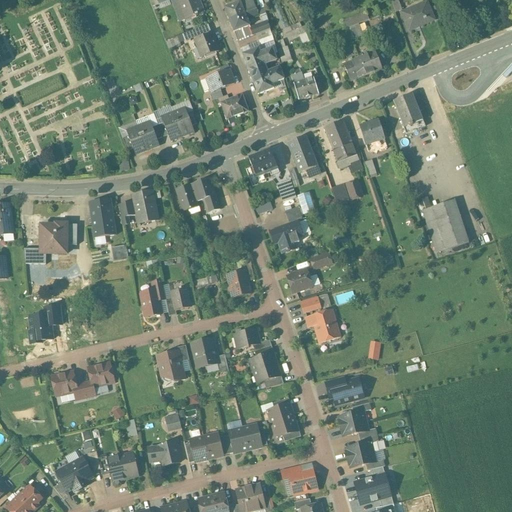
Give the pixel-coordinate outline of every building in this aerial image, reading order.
[(198,0),(176,0),(184,21),(196,16),(196,17),(198,16),(203,13),(198,0)] [(398,0),(396,0),(391,2),(395,13),(402,11),(398,0)] [(278,1),(273,3),(285,30),(289,28),(278,1)] [(428,2),(401,13),(409,32),(436,21),(428,2)] [(240,3),(225,9),(230,21),(245,15),(243,9),(240,3)] [(254,5),(243,9),(245,15),(256,11),(254,5)] [(361,14),(345,21),(348,29),(369,20),(365,9),(360,11),(361,14)] [(245,15),(230,21),(234,33),(250,27),(248,21),(259,17),(257,11),(256,11),(245,15)] [(289,28),(285,30),(290,42),(307,35),(302,22),(289,28)] [(268,23),(251,29),(254,36),(256,35),(270,30),(268,23)] [(359,25),(348,29),(352,41),(363,37),(359,25)] [(270,30),(256,35),(259,42),(273,36),(270,30)] [(212,35),(195,41),(198,50),(200,50),(203,58),(201,58),(202,59),(219,53),(212,35)] [(273,36),(259,42),(261,48),(274,43),(273,36)] [(286,48),(283,40),(279,42),(280,45),(276,47),(282,64),(292,61),(288,47),(286,48)] [(258,50),(243,56),(247,66),(262,60),(260,54),(258,50)] [(272,50),(260,54),(262,60),(274,55),(272,50)] [(376,53),(360,59),(366,76),(382,70),(376,53)] [(274,55),(262,60),(265,66),(276,61),(274,55)] [(360,59),(344,65),(351,82),(366,76),(360,59)] [(262,60),(247,66),(251,76),(266,70),(265,66),(262,60)] [(279,69),(268,73),(270,79),(281,75),(279,69)] [(266,70),(251,76),(255,85),(270,79),(268,73),(266,70)] [(229,72),(207,80),(212,93),(234,85),(229,72)] [(314,78),(304,81),(302,73),(291,77),(299,101),(319,95),(314,78)] [(281,75),(270,79),(272,85),(277,83),(284,80),(281,75)] [(270,79),(255,85),(259,95),(274,89),(272,85),(270,79)] [(287,90),(284,80),(277,83),(280,92),(287,90)] [(221,92),(210,96),(212,102),(218,100),(223,98),(221,92)] [(412,95),(393,102),(404,129),(406,135),(425,127),(423,121),(412,95)] [(223,98),(218,100),(220,105),(221,104),(230,101),(228,96),(223,98)] [(230,101),(221,104),(227,120),(248,112),(242,96),(230,101)] [(268,117),(277,115),(275,104),(266,106),(268,117)] [(187,115),(185,110),(173,114),(182,137),(194,132),(192,127),(187,115)] [(193,112),(187,115),(192,127),(197,124),(193,113),(193,112)] [(182,137),(173,114),(162,119),(164,124),(168,136),(170,141),(182,137)] [(154,115),(148,117),(152,128),(158,126),(156,121),(154,115)] [(152,128),(148,117),(136,122),(138,128),(139,128),(147,150),(159,146),(157,140),(152,128)] [(138,128),(136,122),(119,129),(123,140),(129,137),(133,150),(136,155),(147,150),(139,128),(138,128)] [(343,122),(324,129),(338,163),(348,160),(357,156),(343,122)] [(379,122),(360,128),(365,145),(384,139),(379,122)] [(168,136),(164,124),(158,126),(163,138),(168,136)] [(163,138),(158,126),(152,128),(157,140),(163,138)] [(306,136),(287,144),(299,174),(318,166),(306,136)] [(129,137),(123,140),(128,152),(133,150),(129,137)] [(363,146),(365,154),(386,148),(384,140),(363,146)] [(270,151),(249,159),(253,171),(257,179),(270,173),(271,176),(279,173),(270,151)] [(348,160),(338,163),(341,170),(350,166),(348,160)] [(129,170),(128,161),(119,162),(121,172),(129,170)] [(372,161),(364,163),(369,176),(376,174),(372,161)] [(294,169),(288,171),(292,183),(298,181),(294,169)] [(253,171),(247,173),(253,187),(259,185),(257,179),(253,171)] [(211,179),(191,185),(197,202),(204,200),(208,214),(220,210),(211,179)] [(291,181),(277,186),(283,203),(296,198),(291,181)] [(357,182),(347,185),(352,201),(362,198),(357,182)] [(191,185),(175,191),(183,213),(199,208),(197,202),(191,185)] [(345,186),(332,190),(337,206),(350,202),(345,186)] [(153,192),(132,197),(138,225),(159,221),(153,192)] [(310,193),(298,195),(300,210),(312,209),(310,193)] [(428,198),(417,202),(420,212),(422,212),(431,209),(428,198)] [(111,200),(89,203),(94,239),(116,236),(111,200)] [(270,201),(255,207),(258,215),(273,210),(270,201)] [(431,209),(422,212),(436,254),(469,243),(455,201),(431,209)] [(10,205),(0,205),(0,236),(14,234),(10,205)] [(298,208),(285,213),(289,224),(303,220),(298,208)] [(220,210),(208,214),(210,219),(222,215),(220,210)] [(198,216),(187,220),(189,227),(200,224),(198,216)] [(206,217),(201,218),(206,235),(211,234),(206,217)] [(183,219),(177,221),(179,230),(185,229),(183,219)] [(298,223),(271,232),(276,245),(279,244),(282,254),(295,250),(294,245),(299,243),(297,237),(303,235),(298,223)] [(56,226),(57,227),(42,227),(41,254),(66,255),(66,246),(67,226),(56,226)] [(77,226),(67,226),(66,246),(77,246),(77,226)] [(189,228),(182,230),(185,243),(192,241),(189,228)] [(126,246),(111,249),(114,262),(129,260),(126,246)] [(328,255),(311,261),(314,270),(331,264),(328,255)] [(250,262),(242,264),(244,273),(245,273),(248,282),(255,280),(250,262)] [(306,271),(287,277),(293,294),(312,288),(306,271)] [(244,273),(231,276),(233,285),(230,286),(228,289),(229,291),(232,293),(233,298),(250,294),(248,282),(245,273),(244,273)] [(162,282),(152,284),(154,292),(157,291),(159,301),(166,300),(162,282)] [(181,290),(180,290),(180,291),(170,293),(172,298),(175,312),(176,312),(188,309),(188,308),(189,306),(191,306),(189,297),(189,296),(188,296),(187,289),(181,290)] [(154,292),(148,293),(149,296),(142,297),(146,318),(168,314),(166,300),(159,301),(157,291),(154,292)] [(326,296),(318,298),(321,309),(329,307),(326,296)] [(172,298),(166,300),(168,314),(169,317),(177,316),(176,312),(175,312),(172,298)] [(318,298),(301,303),(300,303),(304,315),(310,313),(321,309),(318,298)] [(46,317),(30,318),(32,341),(54,339),(52,326),(62,325),(60,307),(45,309),(46,317)] [(333,310),(305,319),(308,329),(313,327),(319,345),(341,338),(333,310)] [(256,330),(234,335),(238,351),(249,348),(249,347),(253,346),(259,345),(259,344),(256,330)] [(213,340),(191,345),(197,370),(218,365),(219,364),(217,358),(213,340)] [(259,345),(253,346),(255,353),(272,347),(270,341),(259,344),(259,345)] [(378,361),(381,343),(370,341),(367,359),(378,361)] [(186,347),(175,349),(176,353),(178,352),(180,363),(189,361),(186,347)] [(272,347),(255,353),(256,358),(273,353),(273,354),(274,353),(272,347)] [(176,353),(157,357),(162,378),(166,377),(173,380),(174,382),(184,380),(180,363),(178,352),(176,353)] [(256,358),(250,360),(254,373),(277,365),(273,354),(273,353),(256,358)] [(225,356),(217,358),(219,364),(218,365),(221,374),(229,372),(225,356)] [(110,365),(88,370),(91,383),(93,388),(114,383),(110,365)] [(277,365),(254,373),(258,385),(264,383),(281,378),(280,377),(277,365)] [(73,373),(51,378),(56,397),(74,393),(77,392),(76,386),(73,373)] [(281,378),(264,383),(266,389),(284,385),(281,377),(280,377),(281,378)] [(343,378),(326,383),(329,394),(333,393),(346,390),(345,384),(343,378)] [(358,380),(345,384),(346,390),(333,393),(336,406),(363,399),(358,380)] [(91,383),(84,384),(87,398),(95,396),(93,388),(91,383)] [(84,384),(76,386),(77,392),(74,393),(76,401),(87,398),(84,384)] [(289,399),(273,404),(274,410),(290,405),(290,406),(291,405),(289,399)] [(369,404),(352,409),(353,415),(363,412),(364,413),(371,411),(369,404)] [(274,410),(268,412),(272,425),(294,418),(290,406),(290,405),(274,410)] [(92,410),(88,411),(87,415),(90,418),(92,424),(95,424),(94,418),(95,413),(92,410)] [(120,410),(113,414),(117,420),(124,416),(120,410)] [(353,415),(339,418),(339,421),(339,422),(340,428),(366,422),(364,413),(363,412),(353,415)] [(178,416),(166,419),(169,431),(181,429),(178,416)] [(294,418),(272,425),(276,439),(283,437),(298,432),(298,431),(294,418)] [(134,421),(126,422),(130,438),(138,436),(134,421)] [(366,422),(340,428),(342,435),(343,435),(343,438),(358,434),(368,432),(368,431),(366,422)] [(256,426),(243,429),(248,451),(262,448),(262,447),(257,430),(256,426)] [(263,428),(257,430),(262,447),(267,446),(263,428)] [(243,429),(229,432),(230,436),(234,454),(234,455),(248,451),(243,429)] [(375,430),(368,431),(368,432),(358,434),(359,440),(377,436),(375,430)] [(298,432),(283,437),(285,442),(301,437),(299,431),(298,431),(298,432)] [(92,451),(90,432),(82,433),(85,452),(92,451)] [(218,435),(204,438),(209,460),(223,457),(223,456),(219,439),(218,435)] [(230,436),(224,437),(229,455),(234,454),(230,436)] [(377,436),(359,440),(361,446),(371,444),(377,443),(378,442),(377,436)] [(229,455),(224,437),(219,439),(223,456),(229,455)] [(204,438),(190,441),(191,445),(195,462),(196,463),(209,460),(204,438)] [(177,443),(159,447),(159,448),(148,449),(149,460),(161,458),(163,467),(180,463),(178,455),(179,455),(177,443)] [(361,446),(346,450),(347,453),(346,453),(348,460),(373,453),(379,452),(377,443),(371,444),(361,446)] [(191,445),(185,446),(190,464),(195,462),(191,445)] [(97,453),(87,455),(94,472),(101,470),(98,459),(97,453)] [(373,453),(348,460),(349,466),(350,466),(351,469),(365,466),(375,463),(373,453)] [(134,454),(120,457),(126,480),(139,477),(134,454)] [(106,457),(98,459),(101,470),(102,476),(110,474),(107,460),(106,457)] [(107,460),(110,474),(112,483),(113,483),(114,486),(116,487),(119,487),(121,484),(120,481),(126,480),(120,457),(107,460)] [(93,478),(83,459),(70,466),(82,489),(89,485),(87,482),(93,478)] [(383,461),(375,463),(365,466),(367,472),(372,471),(382,468),(385,468),(383,461)] [(82,489),(70,466),(56,474),(62,484),(67,493),(73,489),(75,493),(82,489)] [(299,468),(282,472),(284,480),(291,478),(301,476),(301,475),(299,468)] [(373,478),(353,484),(360,507),(379,502),(382,508),(394,505),(382,468),(372,471),(373,478)] [(301,475),(301,476),(291,478),(295,496),(317,491),(313,475),(306,477),(306,474),(301,475)] [(0,480),(0,498),(9,490),(0,480)] [(62,484),(54,488),(64,501),(70,498),(67,493),(62,484)] [(259,486),(236,491),(239,505),(241,511),(251,511),(265,509),(263,500),(259,486)] [(30,487),(18,498),(31,511),(33,511),(40,507),(37,504),(42,500),(30,487)] [(225,496),(218,498),(215,496),(211,497),(215,511),(228,511),(227,505),(225,496)] [(215,511),(211,497),(208,498),(206,501),(199,503),(200,506),(201,511),(215,511)] [(31,511),(18,498),(7,509),(9,511),(31,511)] [(271,511),(269,498),(263,500),(265,509),(265,511),(271,511)] [(310,500),(294,504),(296,511),(302,510),(302,509),(311,507),(310,500)]
